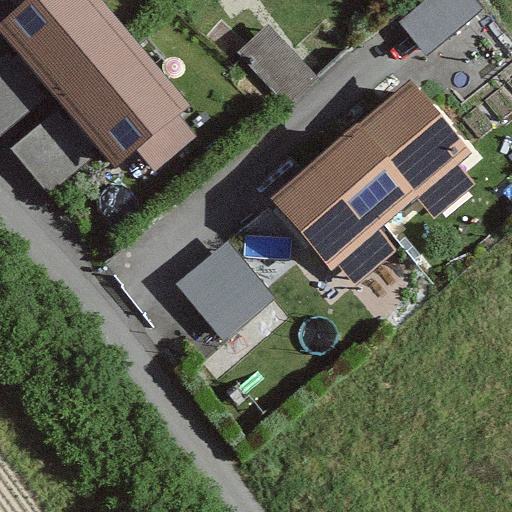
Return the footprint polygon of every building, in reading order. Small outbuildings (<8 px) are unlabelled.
[(102,0),(47,0),(7,33),(129,181),(202,121),(102,0)] [(478,0),(421,0),(402,15),(427,46),(481,4),(478,0)] [(294,99),(322,72),(270,19),(242,47),(294,99)] [(0,128),(1,130),(38,96),(0,54),(0,128)] [(427,86),(276,203),(335,278),(486,161),(427,86)] [(51,113),(14,145),(51,188),(88,155),(51,113)] [(228,254),(186,287),(221,331),(263,298),(228,254)]
